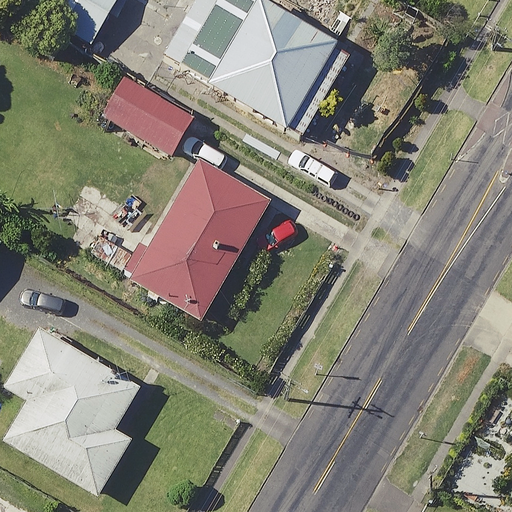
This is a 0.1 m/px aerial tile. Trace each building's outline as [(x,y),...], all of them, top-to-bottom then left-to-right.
[(105,0),(12,0),(9,6),(78,47),(105,0)] [(335,56),(238,0),(159,0),(154,10),(168,19),(145,59),(286,141),(335,56)] [(178,120),(107,81),(86,117),(158,157),(178,120)] [(253,207),(184,167),(117,282),(186,322),(253,207)] [(125,390),(23,330),(0,370),(0,395),(11,402),(0,421),(0,449),(84,499),(118,442),(100,432),(125,390)]
